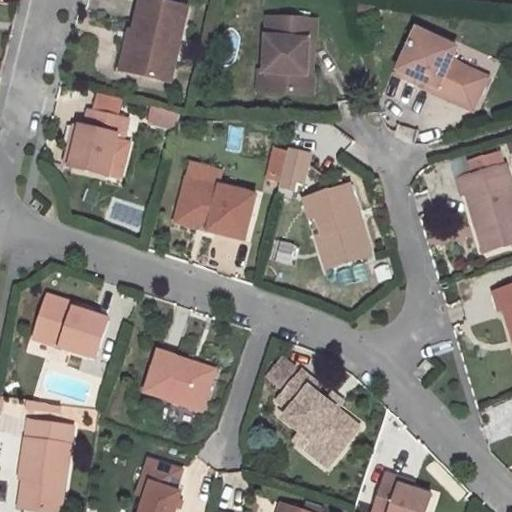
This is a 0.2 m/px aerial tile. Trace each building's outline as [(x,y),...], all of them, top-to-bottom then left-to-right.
[(192,5),(169,0),(145,0),(138,29),(144,30),(135,72),(175,81),(192,5)] [(320,19),(271,15),(268,71),(268,72),(273,72),(273,91),(315,94),(316,73),(314,73),(310,73),(312,39),(316,40),(319,40),(320,19)] [(138,29),(134,28),(125,69),(135,72),(144,30),(138,29)] [(459,47),(419,28),(401,68),(439,87),(436,92),(474,110),(489,77),(452,60),(459,47)] [(439,87),(401,68),(398,73),(436,92),(439,87)] [(268,71),(262,70),(261,91),(273,91),(273,72),(268,72),(268,71)] [(131,120),(93,110),(89,126),(84,125),(74,166),(110,176),(111,174),(120,139),(121,135),(127,137),(131,120)] [(84,125),(78,124),(68,165),(74,166),(84,125)] [(111,174),(122,177),(131,142),(120,139),(111,174)] [(313,155),(291,149),(282,188),(299,192),(301,186),(305,186),(313,155)] [(511,184),(506,166),(459,180),(464,197),(468,195),(476,221),(482,220),(491,251),(511,245),(511,184)] [(259,195),(189,177),(179,217),(212,226),(211,231),(247,240),(259,195)] [(350,185),(312,196),(318,216),(323,235),(318,236),(328,268),(372,255),(361,219),(357,220),(355,212),(358,211),(350,185)] [(312,196),(305,198),(311,218),(318,216),(312,196)] [(212,226),(179,217),(178,222),(211,231),(212,226)] [(482,220),(476,221),(486,253),(491,251),(482,220)] [(511,287),(495,292),(501,311),(505,310),(511,332),(511,287)] [(71,302),(51,295),(37,337),(99,358),(112,320),(78,309),(69,305),(71,302)] [(219,370),(162,351),(148,392),(205,411),(219,370)] [(286,357),(270,377),(283,388),(299,367),(286,357)] [(335,458),(361,428),(337,409),(335,412),(327,406),(330,402),(317,392),(313,388),(317,383),(304,372),(281,401),(293,410),(287,418),(304,433),(307,430),(314,436),(312,439),(335,458)] [(317,383),(313,388),(317,392),(322,386),(317,383)] [(330,402),(327,406),(335,412),(337,409),(330,402)] [(28,510),(44,511),(62,511),(76,426),(34,420),(32,438),(29,437),(23,479),(26,479),(32,480),(28,510)] [(314,436),(307,430),(304,433),(312,439),(314,436)] [(335,458),(312,439),(305,447),(329,466),(335,458)] [(149,498),(144,511),(177,511),(183,494),(177,492),(184,472),(152,461),(145,482),(153,485),(149,498)] [(387,476),(374,511),(428,511),(433,498),(412,491),(401,487),(403,481),(387,476)] [(22,509),(28,510),(32,480),(26,479),(22,509)] [(401,487),(412,491),(414,485),(403,481),(401,487)] [(140,495),(149,498),(153,485),(145,482),(140,495)]
